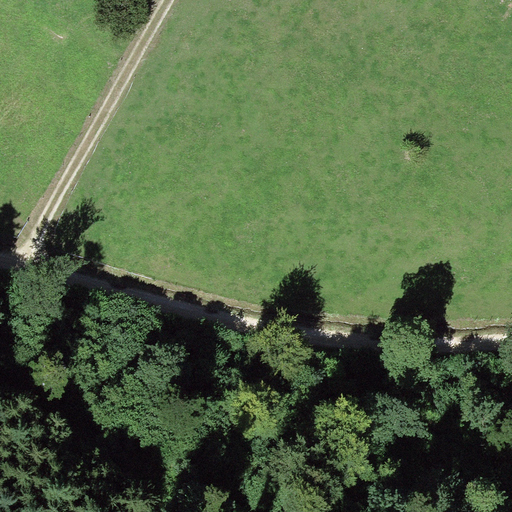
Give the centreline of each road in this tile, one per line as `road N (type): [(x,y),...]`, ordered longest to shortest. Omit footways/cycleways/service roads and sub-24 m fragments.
road 1 (unclassified): [(0,260),(288,334),(511,338)]
road 2 (track): [(27,265),(166,0)]
